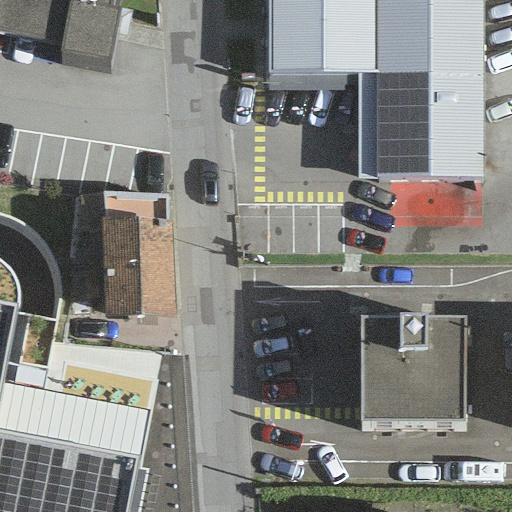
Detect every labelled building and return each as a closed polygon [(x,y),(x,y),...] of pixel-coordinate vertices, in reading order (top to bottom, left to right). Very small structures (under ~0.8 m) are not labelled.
[(0,0),(0,45),(62,58),(60,71),(107,80),(117,26),(108,24),(113,0),(0,0)] [(484,0),(265,0),(265,84),(358,85),(356,182),(482,184),(484,0)] [(173,231),(101,231),(102,328),(174,327),(173,231)] [(11,313),(0,310),(0,511),(131,511),(134,498),(154,389),(11,313)] [(464,317),(360,317),(361,420),(465,420),(464,317)]
